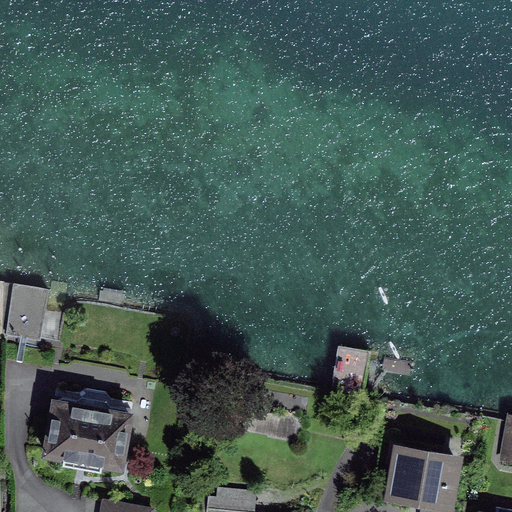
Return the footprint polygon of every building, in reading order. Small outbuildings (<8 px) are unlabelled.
[(58,282),(24,275),(11,334),(45,341),(58,282)] [(379,347),(347,340),(335,392),(367,399),(379,347)] [(130,417),(57,403),(47,455),(120,469),(130,417)] [(511,469),(511,423),(509,423),(498,466),(511,469)] [(457,460),(397,449),(388,497),(448,508),(457,460)] [(158,511),(161,504),(112,494),(107,511),(158,511)]
